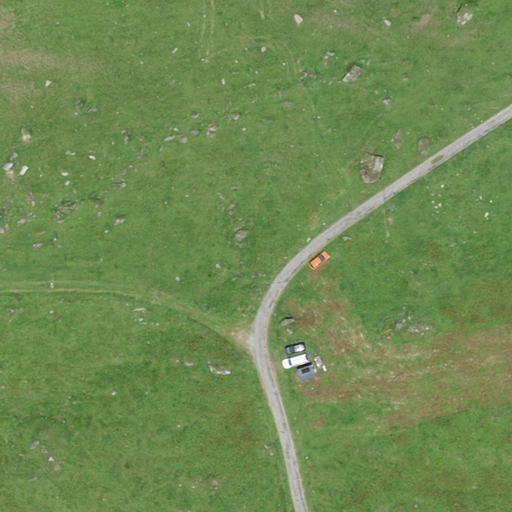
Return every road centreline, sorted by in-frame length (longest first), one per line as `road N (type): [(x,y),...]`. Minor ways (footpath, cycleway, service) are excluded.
road 1 (track): [(266,332),(271,302),(300,257),(511,105)]
road 2 (track): [(301,511),(266,332)]
